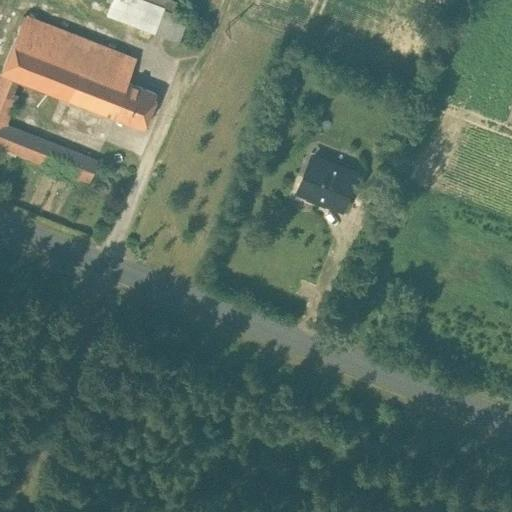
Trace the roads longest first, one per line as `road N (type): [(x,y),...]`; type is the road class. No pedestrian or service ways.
road 1 (unclassified): [(0,219),(511,421)]
road 2 (track): [(135,272),(35,511)]
